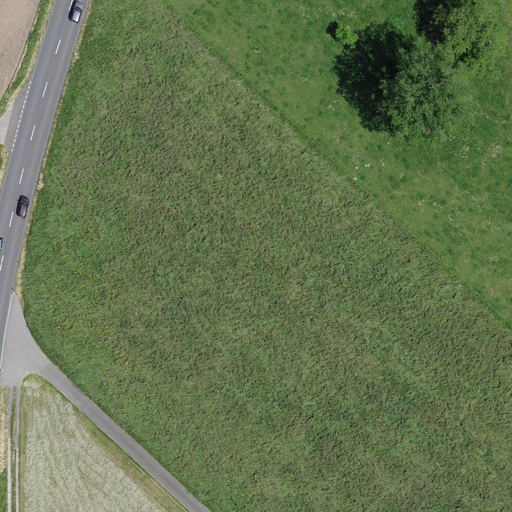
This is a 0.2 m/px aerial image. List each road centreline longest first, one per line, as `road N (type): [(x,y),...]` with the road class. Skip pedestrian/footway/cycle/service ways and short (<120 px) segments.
road 1 (secondary): [(73,0),(0,268)]
road 2 (track): [(200,511),(0,324)]
road 3 (track): [(13,511),(15,341)]
